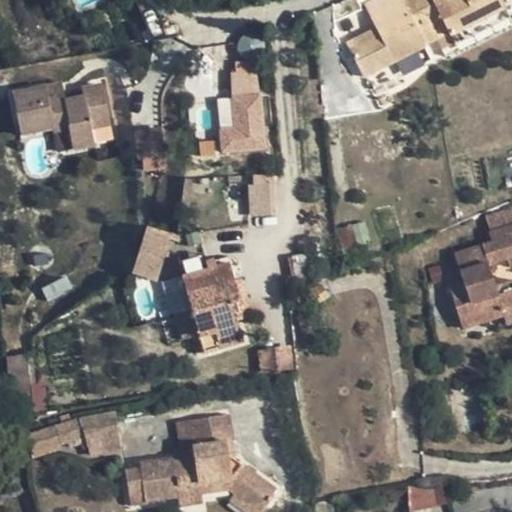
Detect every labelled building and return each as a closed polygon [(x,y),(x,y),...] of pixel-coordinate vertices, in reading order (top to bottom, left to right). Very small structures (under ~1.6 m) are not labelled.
[(450,35),(432,5),(429,0),(428,0),(404,0),(398,3),(396,0),(375,0),(362,8),(376,33),(379,38),(348,56),(371,96),(431,61),(424,49),(450,35)] [(442,0),(432,5),(450,35),(463,28),(502,6),(498,0),(442,0)] [(508,15),(502,6),(463,28),(450,35),(455,45),(508,15)] [(344,51),(348,56),(379,38),(376,33),(344,51)] [(213,34),(213,36),(195,38),(197,56),(215,54),(216,66),(239,63),(236,34),(213,34)] [(219,154),(266,151),(260,69),(229,71),(231,96),(215,97),(219,154)] [(48,87),(14,94),(21,135),(55,128),(56,132),(74,128),(78,148),(100,143),(96,128),(113,124),(104,84),(87,87),(89,96),(69,101),(68,98),(60,100),(59,96),(50,97),(48,87)] [(249,175),(251,215),(271,215),(270,174),(249,175)] [(503,316),(511,313),(511,279),(495,284),(489,265),(507,258),(509,267),(511,266),(511,224),(488,231),(491,241),(454,253),(463,283),(450,287),(463,328),(503,316)] [(163,280),(171,260),(156,254),(148,273),(163,280)] [(243,340),(237,320),(232,304),(241,301),(234,279),(236,278),(230,258),(208,264),(210,270),(193,275),(191,270),(181,272),(191,308),(198,335),(203,352),(243,340)] [(242,277),(236,278),(234,279),(241,301),(232,304),(237,320),(252,315),(242,277)] [(180,340),(198,335),(191,308),(173,312),(180,340)] [(511,323),(511,313),(503,316),(506,326),(511,323)] [(32,356),(6,359),(7,380),(9,413),(39,410),(32,356)] [(78,422),(55,429),(59,446),(68,443),(69,447),(81,445),(82,449),(86,448),(88,455),(119,451),(113,413),(79,419),(78,422)] [(178,449),(192,447),(192,445),(233,438),(229,414),(174,422),(178,449)] [(34,453),(59,446),(55,429),(28,437),(34,453)] [(199,484),(201,496),(228,491),(233,495),(256,511),(261,511),(273,496),(272,494),(275,489),(236,459),(233,438),(192,445),(192,447),(193,454),(194,464),(174,467),(172,457),(140,463),(140,469),(124,471),(129,495),(144,493),(145,500),(177,495),(176,488),(199,484)] [(193,454),(172,457),(174,467),(194,464),(193,454)] [(202,503),(201,496),(199,484),(176,488),(177,495),(179,507),(202,503)] [(408,487),(409,507),(442,506),(442,487),(408,487)] [(130,503),(145,500),(144,493),(129,495),(130,503)] [(242,511),(256,511),(233,495),(228,502),(242,511)]
